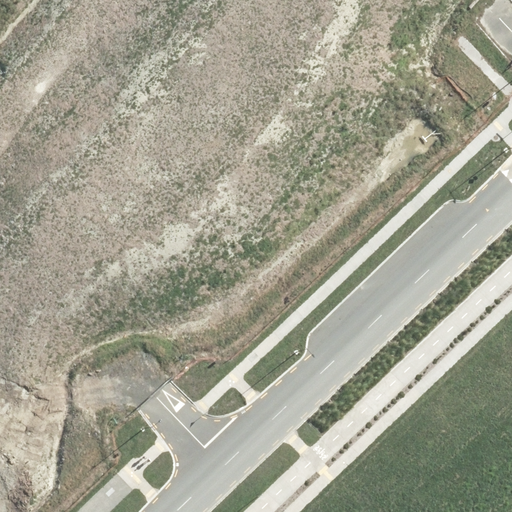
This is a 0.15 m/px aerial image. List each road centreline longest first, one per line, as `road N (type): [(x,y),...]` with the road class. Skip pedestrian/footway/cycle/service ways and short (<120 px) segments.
road 1 (tertiary): [(223,465),(511,186)]
road 2 (unknown): [(153,392),(0,232)]
